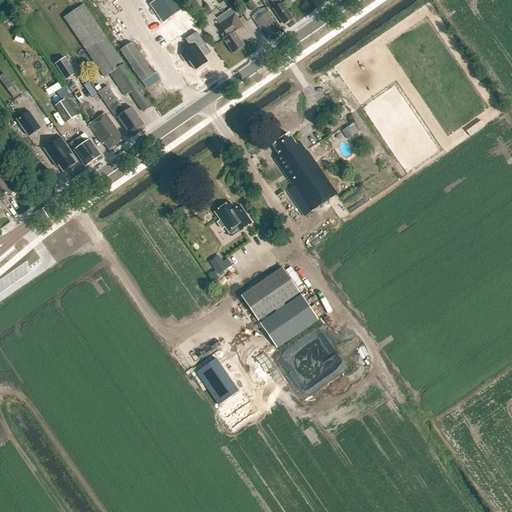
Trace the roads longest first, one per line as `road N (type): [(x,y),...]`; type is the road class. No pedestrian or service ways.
road 1 (tertiary): [(6,242),(350,0)]
road 2 (track): [(101,511),(27,405),(6,403)]
road 3 (track): [(0,395),(1,423),(61,511)]
